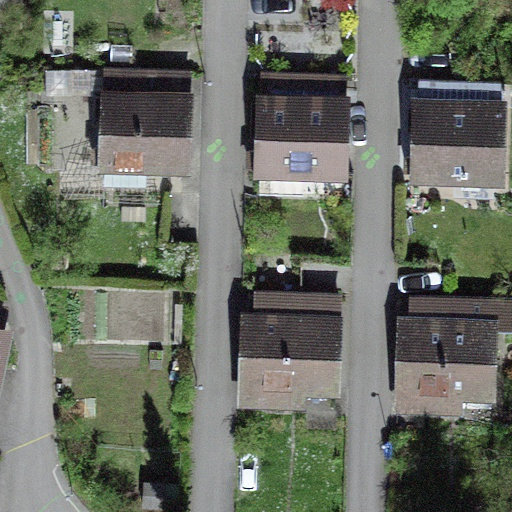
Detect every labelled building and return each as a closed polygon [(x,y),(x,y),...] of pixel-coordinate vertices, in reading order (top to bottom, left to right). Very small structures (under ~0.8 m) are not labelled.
[(104,159),(104,162),(186,165),(187,131),(188,95),(187,95),(188,71),(107,68),(106,92),(104,148),(96,148),(95,159),(104,159)] [(259,162),(259,167),(342,169),(343,129),(344,99),(344,74),(263,72),(262,96),(261,96),(260,152),(251,152),(251,162),(259,162)] [(415,168),(415,172),(499,175),(501,80),(417,77),(416,131),(415,155),(406,155),(406,168),(415,168)] [(244,317),(242,396),(266,396),(266,403),(303,404),(303,386),(335,387),(336,353),(338,293),(256,291),(256,317),(244,317)] [(431,409),(459,409),(460,391),(492,392),(494,323),(511,323),(511,298),(412,296),(411,320),(409,320),(409,322),(399,322),(397,402),(421,403),(421,408),(431,409)] [(0,372),(0,371),(10,325),(0,322),(0,372)]
